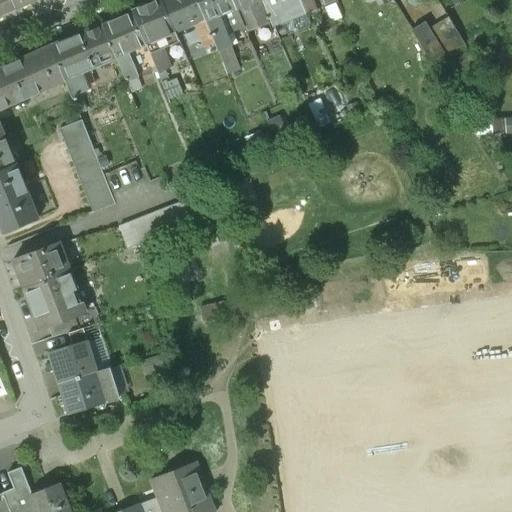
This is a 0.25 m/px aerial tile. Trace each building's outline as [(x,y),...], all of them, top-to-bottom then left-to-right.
[(12,0),(0,0),(0,14),(16,8),(12,0)] [(161,0),(159,0),(131,12),(145,45),(159,39),(175,32),(161,0)] [(196,0),(161,0),(175,32),(195,24),(204,45),(213,41),(205,20),(196,0)] [(196,0),(205,20),(217,15),(229,10),(236,29),(243,26),(235,8),(231,0),(196,0)] [(231,0),(235,8),(245,4),(254,0),(264,27),(271,24),(267,13),(261,0),(231,0)] [(277,0),(261,0),(267,13),(281,8),(277,0)] [(252,22),(245,4),(235,8),(243,26),(252,22)] [(131,12),(102,24),(116,58),(128,52),(145,45),(131,12)] [(230,46),(217,15),(205,20),(213,41),(218,51),(230,46)] [(416,26),(426,48),(442,41),(432,19),(416,26)] [(102,24),(50,46),(64,79),(116,58),(102,24)] [(159,39),(145,45),(157,73),(170,68),(159,39)] [(50,46),(0,68),(0,73),(13,105),(65,82),(64,79),(50,46)] [(128,52),(116,58),(126,82),(138,77),(128,52)] [(0,73),(0,110),(13,105),(0,73)] [(81,120),(58,129),(92,213),(115,204),(81,120)] [(0,122),(0,171),(17,164),(0,122)] [(40,217),(17,164),(0,171),(0,221),(5,233),(40,217)] [(170,207),(119,226),(127,248),(140,244),(213,216),(203,194),(170,207)] [(58,244),(14,260),(24,288),(69,271),(58,244)] [(69,271),(24,288),(40,330),(80,315),(71,291),(75,287),(69,271)] [(86,342),(49,353),(58,383),(95,371),(86,342)] [(95,371),(58,383),(68,414),(118,398),(108,367),(95,371)] [(194,461),(151,478),(158,496),(164,511),(214,511),(194,461)] [(69,511),(59,483),(30,494),(20,468),(6,473),(12,488),(21,511),(69,511)] [(21,511),(12,488),(1,492),(8,511),(21,511)] [(164,511),(158,496),(115,511),(164,511)]
